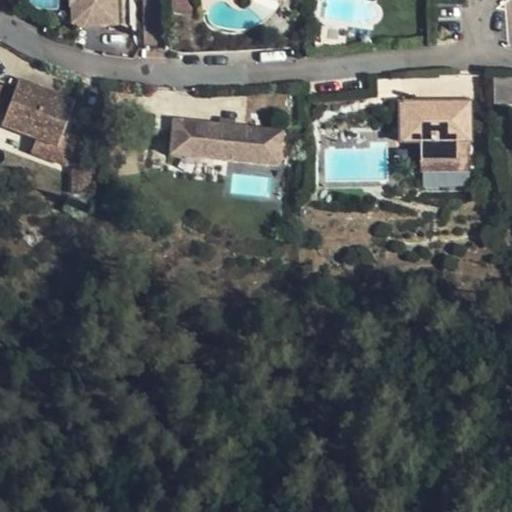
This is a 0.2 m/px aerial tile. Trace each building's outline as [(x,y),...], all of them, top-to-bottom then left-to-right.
[(78,0),(79,18),(92,18),(92,0),(78,0)] [(92,0),(92,18),(125,17),(124,0),(92,0)] [(9,87),(0,83),(0,108),(1,109),(0,110),(0,122),(32,134),(53,141),(48,154),(61,159),(70,135),(58,131),(71,94),(51,87),(49,94),(27,86),(30,79),(14,74),(9,87)] [(378,79),(378,98),(458,96),(458,77),(378,79)] [(511,82),(498,83),(499,111),(511,109),(511,82)] [(412,172),(450,172),(451,142),(466,142),(466,106),(390,106),(390,143),(411,144),(412,172)] [(149,150),(257,153),(258,119),(150,117),(149,150)] [(32,134),(28,147),(48,154),(53,141),(32,134)] [(451,142),(450,172),(466,172),(466,142),(451,142)] [(72,198),(89,198),(91,181),(72,181),(72,198)]
